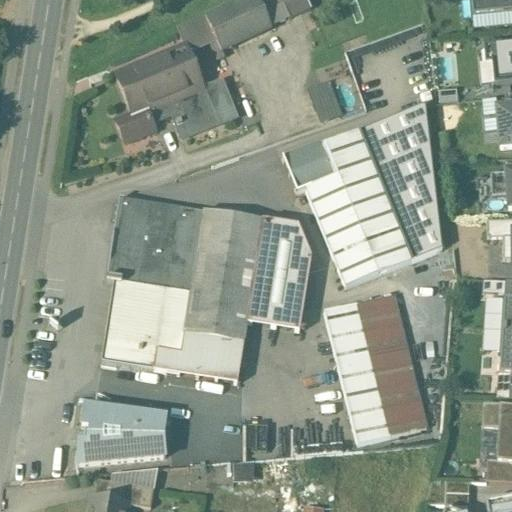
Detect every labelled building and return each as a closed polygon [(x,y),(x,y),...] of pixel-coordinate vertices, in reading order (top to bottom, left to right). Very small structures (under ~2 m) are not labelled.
[(243,0),(204,19),(213,40),(217,47),(220,53),(270,30),(256,0),(243,0)] [(256,0),(270,30),(310,11),(304,0),(256,0)] [(511,0),(469,0),(472,22),(511,17),(511,0)] [(204,19),(188,26),(197,47),(213,40),(204,19)] [(220,53),(217,47),(212,50),(217,62),(223,59),(220,53)] [(184,48),(114,76),(130,116),(114,123),(124,146),(154,133),(146,115),(152,113),(156,123),(171,116),(181,140),(198,133),(198,134),(212,129),(211,128),(215,126),(200,89),(184,48)] [(484,71),(490,70),(492,92),(511,89),(511,50),(482,53),(484,71)] [(219,82),(200,89),(215,126),(234,119),(219,82)] [(439,108),(456,106),(455,95),(438,97),(439,108)] [(424,110),(357,137),(410,267),(441,255),(424,110)] [(511,114),(496,116),(500,153),(511,152),(511,114)] [(357,137),(322,151),(334,182),(305,194),(345,293),(382,277),(410,267),(357,137)] [(319,147),(280,162),(295,197),(305,194),(334,182),(322,151),(319,147)] [(491,202),(507,200),(506,178),(490,179),(491,202)] [(152,207),(119,202),(105,281),(114,283),(124,226),(148,230),(152,207)] [(148,230),(124,226),(114,283),(165,291),(177,210),(152,206),(152,207),(148,230)] [(262,224),(177,210),(165,291),(152,374),(236,388),(242,349),(246,329),(262,224)] [(298,229),(262,224),(246,329),(299,336),(310,263),(298,229)] [(486,243),(501,243),(501,242),(511,241),(511,237),(511,225),(486,226),(486,243)] [(511,265),(511,241),(501,242),(501,243),(502,265),(511,265)] [(114,283),(105,281),(105,285),(113,286),(100,366),(152,374),(165,291),(114,283)] [(511,285),(504,285),(502,304),(511,304),(511,285)] [(351,310),(322,317),(356,450),(425,433),(397,322),(397,321),(395,311),(394,310),(392,301),(392,300),(351,310)] [(511,304),(502,304),(500,335),(511,336),(511,304)] [(511,336),(500,335),(498,379),(509,379),(511,379),(511,336)] [(163,421),(82,410),(79,431),(82,431),(80,448),(77,449),(75,469),(162,460),(160,440),(158,440),(160,432),(162,432),(163,421)] [(511,416),(483,415),(482,435),(498,436),(496,466),(496,468),(511,468),(511,416)] [(232,466),(233,487),(310,484),(309,463),(232,466)] [(511,468),(496,468),(496,466),(486,466),(484,488),(511,488),(511,468)] [(149,511),(152,494),(109,486),(106,504),(126,508),(126,509),(143,511),(149,511)] [(467,511),(468,489),(431,488),(424,511),(448,511),(467,511)] [(106,504),(89,501),(87,511),(125,511),(126,509),(126,508),(106,504)]
